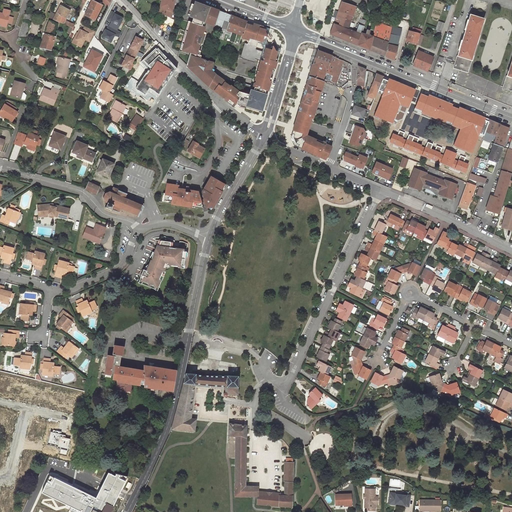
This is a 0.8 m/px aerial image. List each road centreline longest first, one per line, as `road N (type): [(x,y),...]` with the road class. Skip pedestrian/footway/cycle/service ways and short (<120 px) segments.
road 1 (secondary): [(127,511),(165,433),(209,237)]
road 2 (residential): [(381,190),(289,378),(276,381)]
road 3 (track): [(511,444),(494,443),(420,400),(406,401),(369,420),(355,456)]
road 4 (residential): [(122,0),(263,137)]
road 5 (track): [(337,447),(374,465),(511,493)]
road 6 (primary): [(355,55),(511,118)]
road 7 (residential): [(0,168),(81,191),(139,230)]
road 8 (residential): [(473,325),(410,293),(374,367)]
road 9 (residential): [(381,190),(511,251)]
